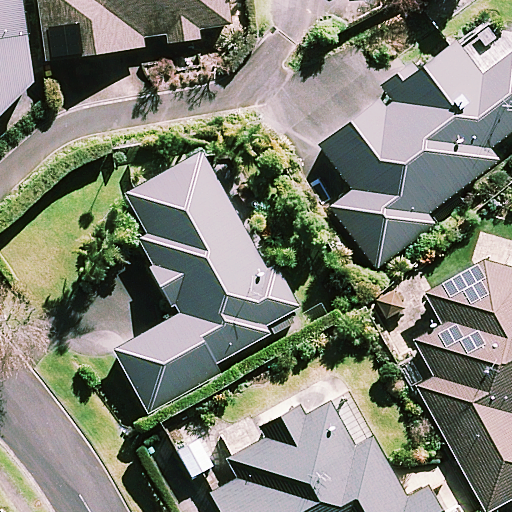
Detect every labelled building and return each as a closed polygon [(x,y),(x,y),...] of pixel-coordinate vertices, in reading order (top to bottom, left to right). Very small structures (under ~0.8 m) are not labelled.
[(0,0),(0,109),(30,80),(20,0),(0,0)] [(164,40),(202,36),(200,24),(228,21),(226,0),(40,0),(47,54),(145,43),(143,31),(163,29),(164,40)] [(511,44),(481,67),(457,36),(319,140),(354,187),(331,204),(377,266),(435,222),(426,211),(498,157),(488,145),(511,127),(511,44)] [(216,362),(309,311),(282,262),(268,269),(266,266),(202,149),(125,191),(147,231),(137,237),(179,313),(115,348),(149,410),(221,371),(216,362)] [(511,273),(497,248),(424,290),(441,319),(414,334),(436,372),(417,383),(489,509),(511,495),(511,273)] [(207,468),(217,485),(209,489),(221,511),(447,511),(430,481),(405,495),(345,389),(305,411),(299,399),(257,422),(264,436),(207,468)]
